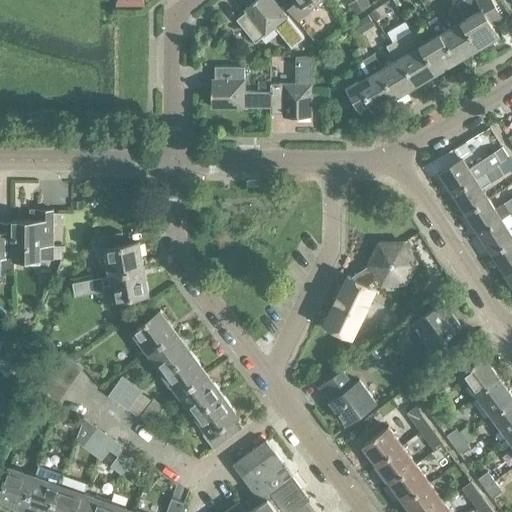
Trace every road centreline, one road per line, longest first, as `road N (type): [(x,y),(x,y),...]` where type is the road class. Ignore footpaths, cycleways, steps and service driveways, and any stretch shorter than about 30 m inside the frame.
road 1 (residential): [(264,375),(178,254),(174,159)]
road 2 (residential): [(264,375),(330,247),(332,161)]
road 3 (residential): [(511,340),(390,154)]
road 4 (residential): [(0,159),(174,159)]
road 5 (residential): [(364,511),(264,375)]
road 6 (residential): [(174,159),(172,36),(192,0)]
road 7 (residential): [(332,161),(174,159)]
road 8 (residential): [(390,154),(511,81)]
